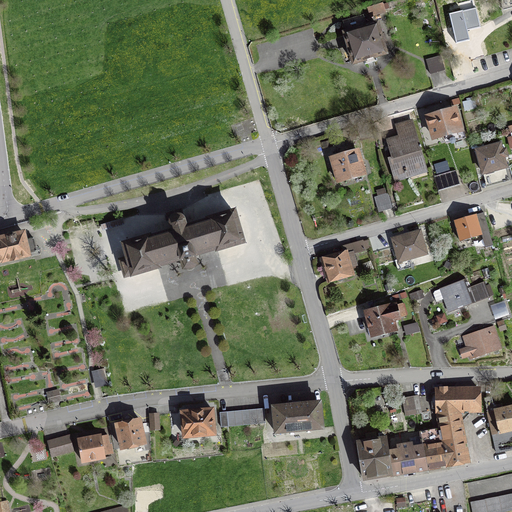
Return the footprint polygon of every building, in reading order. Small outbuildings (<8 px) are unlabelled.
[(368,9),(370,15),(384,10),(383,4),(368,9)] [(342,21),(354,63),(363,60),(365,65),(377,61),(375,56),(385,53),(383,45),(387,43),(384,33),(380,34),(377,24),(367,27),(363,15),(342,21)] [(445,70),(441,56),(426,60),(430,74),(445,70)] [(428,117),(434,138),(461,130),(455,109),(450,111),(449,108),(443,109),(444,113),(428,117)] [(389,159),(393,173),(406,169),(407,174),(426,169),(412,121),(396,125),(399,137),(387,140),(392,158),(389,159)] [(477,150),(483,173),(506,167),(503,157),(507,156),(505,149),(501,150),(499,144),(477,150)] [(338,180),(363,172),(357,151),(355,150),(346,152),(345,154),(332,159),(335,169),(333,173),(334,176),(337,178),(338,180)] [(434,177),(438,191),(460,185),(456,170),(434,177)] [(375,197),(379,211),(392,207),(388,193),(375,197)] [(243,242),(234,212),(208,219),(209,221),(185,228),(180,210),(168,214),(173,232),(149,238),(149,237),(124,244),(128,258),(120,260),(125,276),(158,267),(157,265),(176,260),(178,268),(201,262),(198,253),(217,248),(217,249),(243,242)] [(493,245),(484,212),(454,221),(460,241),(481,235),(485,248),(493,245)] [(392,239),(398,259),(408,257),(409,258),(426,253),(420,231),(392,239)] [(0,238),(0,260),(28,255),(28,253),(36,251),(33,238),(25,240),(23,233),(15,235),(13,233),(8,234),(7,236),(0,238)] [(322,259),(328,281),(336,279),(339,281),(343,280),(345,277),(353,274),(350,267),(356,265),(353,253),(365,249),(362,240),(342,246),(344,252),(322,259)] [(444,299),(449,312),(489,297),(484,282),(469,288),(465,279),(434,291),(433,293),(436,302),(444,299)] [(366,312),(373,335),(395,329),(392,320),(405,316),(401,304),(389,306),(366,312)] [(464,337),(471,358),(500,348),(493,327),(464,337)] [(104,369),(94,371),(97,386),(107,384),(104,369)] [(438,411),(441,427),(440,428),(461,424),(458,411),(479,410),(478,389),(436,389),(438,411)] [(52,397),(53,401),(59,399),(58,391),(48,394),(49,398),(52,397)] [(402,398),(405,411),(416,409),(413,396),(402,398)] [(491,396),(484,397),(487,412),(494,410),(491,396)] [(273,406),(275,432),(323,428),(320,401),(300,403),(300,401),(292,402),(293,404),(273,406)] [(511,406),(494,410),(487,412),(496,453),(511,449),(511,406)] [(227,412),(228,426),(265,423),(264,408),(227,412)] [(182,412),(184,436),(214,433),(212,409),(182,412)] [(228,426),(227,412),(219,412),(221,427),(228,426)] [(150,415),(151,430),(159,430),(158,414),(150,415)] [(116,424),(122,448),(125,447),(128,449),(131,448),(133,445),(145,443),(139,419),(132,421),(129,418),(126,419),(124,423),(116,424)] [(440,428),(447,465),(468,461),(461,424),(440,428)] [(427,468),(447,465),(440,428),(441,427),(420,431),(423,446),(427,468)] [(78,439),(82,462),(105,457),(104,455),(111,454),(107,435),(101,436),(100,435),(78,439)] [(48,441),(52,456),(73,450),(69,436),(48,441)] [(363,478),(390,474),(387,452),(388,452),(386,437),(357,442),(363,478)] [(387,452),(390,474),(427,468),(423,446),(411,448),(410,444),(399,446),(399,450),(390,451),(388,452),(387,452)] [(497,511),(511,509),(511,493),(470,502),(472,511),(497,511)]
